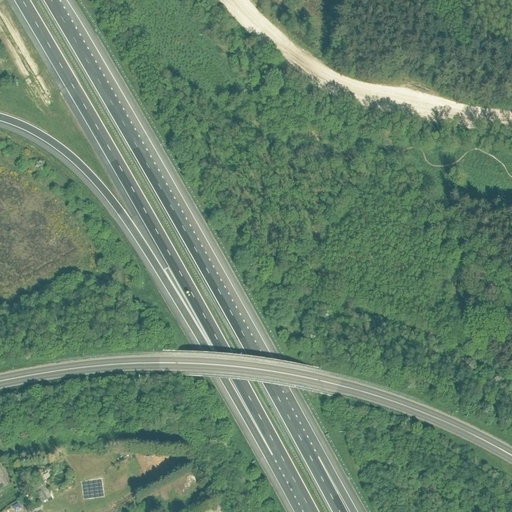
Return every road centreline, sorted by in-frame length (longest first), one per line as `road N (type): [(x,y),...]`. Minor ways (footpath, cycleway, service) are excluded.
road 1 (motorway): [(311,459),(50,0)]
road 2 (motorway): [(21,0),(278,452)]
road 3 (motorway): [(0,117),(63,149),(110,199),(278,452)]
road 4 (secondary): [(511,455),(410,407),(336,384),(174,363)]
road 5 (track): [(511,119),(352,91),(300,65),(234,0)]
road 6 (secondary): [(0,381),(174,363)]
